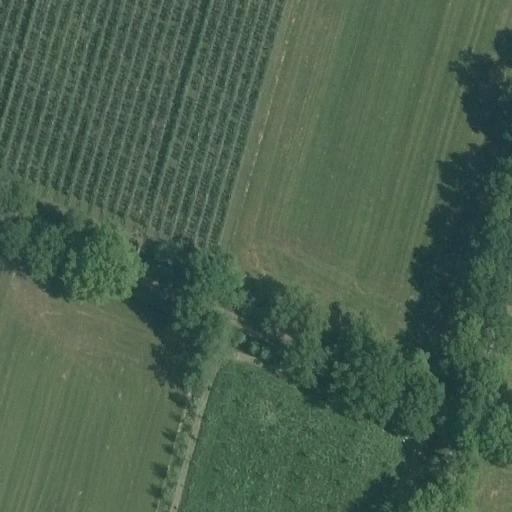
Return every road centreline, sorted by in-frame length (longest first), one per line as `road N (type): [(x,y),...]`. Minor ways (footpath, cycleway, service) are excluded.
road 1 (track): [(0,224),(511,432)]
road 2 (unclassified): [(438,511),(511,247)]
